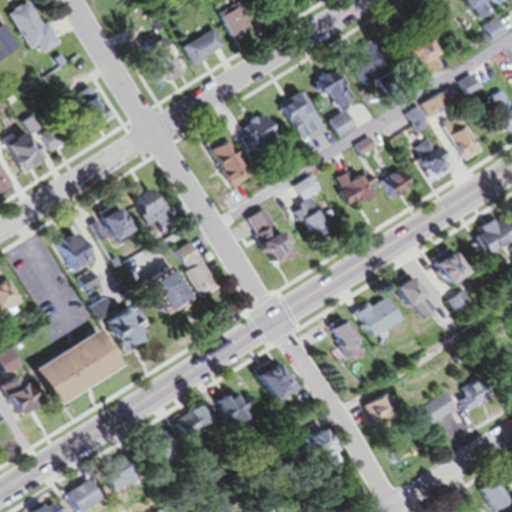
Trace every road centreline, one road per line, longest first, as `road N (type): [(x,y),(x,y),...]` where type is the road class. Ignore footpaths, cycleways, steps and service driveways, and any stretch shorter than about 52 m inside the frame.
road 1 (primary): [(0,490),(511,164)]
road 2 (residential): [(390,508),(70,0)]
road 3 (residential): [(0,229),(365,0)]
road 4 (residential): [(383,511),(511,430)]
